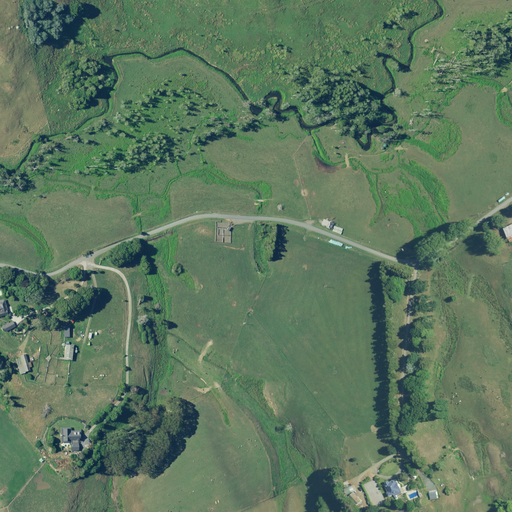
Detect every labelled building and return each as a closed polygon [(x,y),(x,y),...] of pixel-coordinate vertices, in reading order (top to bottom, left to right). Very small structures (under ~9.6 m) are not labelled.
[(6,303),(5,299),(0,300),(0,316),(9,314),(6,303)] [(74,345),(66,344),(64,359),(72,360),(74,345)] [(29,367),(32,366),(31,362),(28,363),(26,354),(20,356),(23,365),(19,367),(21,374),(25,372),(30,370),(29,367)] [(79,440),(82,440),(81,430),(70,431),(70,428),(61,428),(61,442),(71,442),(71,450),(79,450),(79,440)] [(399,483),(397,479),(391,481),(385,484),(389,492),(388,493),(390,497),(394,494),(396,498),(399,497),(398,495),(403,492),(401,488),(402,487),(400,483),(399,483)] [(356,484),(347,487),(349,494),(358,491),(356,484)]
